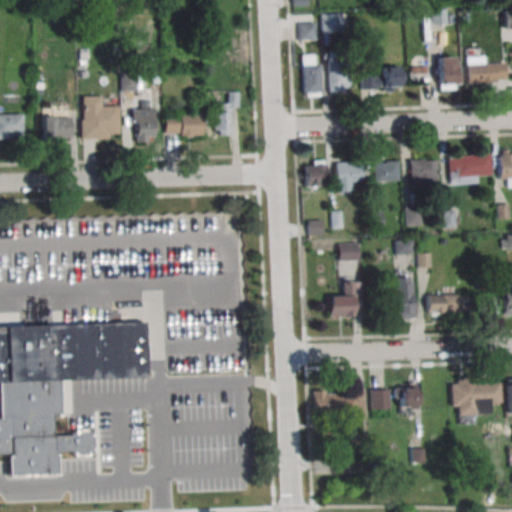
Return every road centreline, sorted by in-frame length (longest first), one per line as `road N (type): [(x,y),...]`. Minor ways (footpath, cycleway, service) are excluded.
road 1 (residential): [(0,187),(273,178)]
road 2 (residential): [(274,128),(511,118)]
road 3 (residential): [(283,354),(511,345)]
road 4 (residential): [(283,354),(273,178)]
road 5 (residential): [(291,511),(283,354)]
road 6 (residential): [(274,128),(268,0)]
